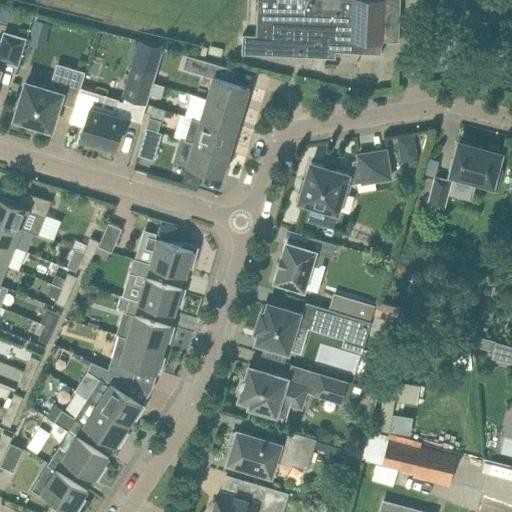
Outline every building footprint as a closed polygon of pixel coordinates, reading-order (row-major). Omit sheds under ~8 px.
[(243,33),(242,53),(336,57),(336,50),(399,52),(400,0),(258,0),(257,34),(243,33)] [(0,71),(1,67),(0,67),(2,59),(18,64),(17,65),(18,66),(27,36),(26,36),(26,37),(5,31),(3,39),(0,38),(0,71)] [(187,53),(183,67),(208,75),(212,61),(187,53)] [(18,117),(17,121),(32,125),(33,121),(52,127),(60,101),(75,106),(86,70),(61,63),(58,73),(54,72),(50,87),(27,80),(16,116),(18,117)] [(150,93),(154,81),(157,70),(133,63),(123,95),(148,102),(150,93)] [(215,75),(208,97),(244,108),(251,86),(215,75)] [(161,96),(165,84),(154,81),(150,93),(161,96)] [(208,97),(201,119),(237,130),(244,108),(208,97)] [(126,116),(125,116),(130,102),(119,98),(115,113),(90,105),(81,136),(85,137),(84,140),(86,143),(93,145),(96,144),(97,141),(105,143),(105,142),(112,144),(112,146),(116,147),(126,116)] [(165,108),(163,115),(171,117),(173,110),(165,108)] [(159,130),(162,118),(150,115),(147,126),(159,130)] [(185,138),(194,141),(231,152),(237,130),(201,119),(192,116),(185,138)] [(163,132),(159,130),(147,126),(139,154),(155,158),(163,132)] [(414,135),(398,138),(401,159),(417,156),(414,135)] [(451,172),(477,179),(476,183),(497,188),(502,168),(498,167),(502,151),(499,150),(500,147),(490,144),(489,148),(460,140),(451,172)] [(231,152),(194,141),(188,164),(224,175),(231,152)] [(391,176),(386,149),(359,153),(360,158),(354,159),(350,172),(336,168),(338,162),(336,162),(335,166),(327,163),(328,159),(327,159),(325,165),(311,161),(307,177),(307,178),(302,179),(299,190),(302,194),(302,195),(301,195),(300,199),(338,211),(344,190),(349,192),(352,183),(391,176)] [(184,173),(182,182),(195,185),(198,173),(189,170),(184,173)] [(429,201),(444,205),(450,180),(436,176),(429,201)] [(0,216),(22,226),(39,232),(53,199),(23,190),(18,201),(0,193),(0,216)] [(0,238),(14,244),(22,226),(0,216),(0,238)] [(109,221),(100,241),(101,241),(99,244),(112,250),(123,227),(109,221)] [(167,223),(162,238),(172,241),(172,240),(177,226),(167,223)] [(155,249),(151,262),(167,267),(167,268),(186,274),(189,265),(193,266),(200,245),(183,241),(182,244),(172,241),(162,238),(149,234),(146,246),(155,249)] [(276,278),(306,287),(314,264),(317,265),(322,263),(325,252),(333,254),(336,242),(309,234),(306,245),(287,240),(283,253),(282,253),(278,264),(280,265),(276,278)] [(94,255),(100,241),(91,236),(85,251),(94,255)] [(0,260),(7,263),(14,244),(0,238),(0,260)] [(94,255),(85,251),(78,266),(87,270),(94,255)] [(144,284),(140,299),(139,300),(156,305),(155,305),(175,311),(178,302),(182,304),(187,287),(163,280),(167,268),(167,267),(151,262),(142,259),(135,281),(144,284)] [(71,290),(78,276),(69,271),(62,286),(71,290)] [(9,286),(0,282),(0,304),(2,305),(9,286)] [(65,305),(71,290),(62,286),(55,301),(65,305)] [(362,295),(352,302),(360,314),(370,307),(362,295)] [(176,324),(152,317),(155,305),(156,305),(139,300),(140,299),(130,296),(126,311),(123,310),(116,332),(119,333),(164,347),(167,340),(171,341),(176,324)] [(262,310),(256,329),(260,330),(257,340),(265,342),(276,345),(288,349),(289,349),(297,322),(329,332),(331,322),(335,309),(308,301),(305,312),(269,301),(266,311),(262,310)] [(52,309),(45,324),(55,328),(61,313),(52,309)] [(55,328),(45,324),(39,338),(48,342),(55,328)] [(119,333),(109,367),(133,378),(137,365),(161,372),(167,355),(162,354),(164,347),(119,333)] [(496,340),(474,334),(475,345),(494,350),(496,340)] [(511,361),(511,344),(496,340),(494,350),(492,356),(511,361)] [(265,342),(261,352),(285,359),(288,349),(276,345),(265,342)] [(32,355),(25,369),(35,373),(41,359),(32,355)] [(100,377),(88,396),(130,423),(134,417),(137,419),(147,404),(125,391),(133,378),(109,367),(92,360),(88,369),(100,377)] [(250,404),(269,410),(277,412),(281,400),(302,406),(309,384),(288,377),(288,376),(250,364),(247,375),(243,376),(241,383),(243,385),(240,397),(251,400),(250,404)] [(35,373),(25,369),(18,384),(27,388),(35,373)] [(321,371),(315,392),(341,400),(348,379),(321,371)] [(417,403),(420,384),(386,378),(378,427),(411,432),(414,416),(393,413),(396,399),(417,403)] [(24,396),(15,392),(8,406),(18,410),(24,396)] [(69,430),(77,435),(78,434),(92,444),(92,443),(99,433),(120,446),(129,431),(126,429),(130,423),(88,396),(75,416),(63,408),(55,420),(70,429),(69,430)] [(55,403),(47,415),(55,420),(63,408),(55,403)] [(18,410),(8,406),(1,421),(11,426),(18,410)] [(351,424),(346,426),(345,431),(347,436),(351,438),(356,436),(357,431),(356,426),(351,424)] [(308,468),(317,437),(290,429),(285,442),(238,428),(237,432),(232,431),(229,443),(233,445),(229,460),(272,473),(276,460),(292,465),(293,463),(308,468)] [(382,461),(415,470),(413,476),(431,480),(438,450),(421,447),(389,438),(390,433),(369,428),(361,458),(381,463),(382,461)] [(0,440),(0,447),(7,450),(13,435),(4,431),(0,440)] [(61,443),(48,462),(71,477),(71,476),(78,466),(99,479),(108,464),(105,462),(110,454),(92,443),(92,444),(78,434),(77,435),(69,449),(61,443)] [(0,465),(14,471),(24,447),(11,442),(0,465)] [(71,477),(48,462),(32,488),(41,494),(43,490),(63,503),(61,506),(70,511),(77,511),(87,497),(84,495),(88,487),(71,476),(71,477)] [(209,511),(255,511),(256,510),(261,511),(282,511),(289,491),(233,474),(228,491),(224,490),(222,497),(218,496),(217,500),(213,501),(209,511)] [(511,511),(511,502),(485,493),(479,511),(478,511),(511,511)] [(385,498),(381,511),(436,511),(437,511),(385,498)]
